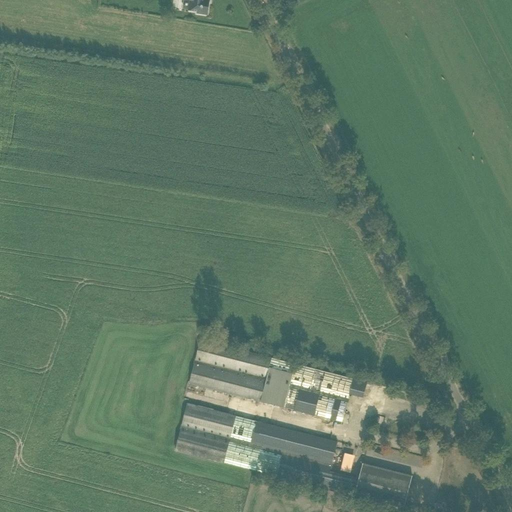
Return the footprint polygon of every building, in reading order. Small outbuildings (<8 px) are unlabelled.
[(196,13),(196,14),(208,15),(209,5),(207,5),(207,0),(189,0),(190,1),(186,0),(184,0),(183,9),(187,10),(187,12),(196,13)] [(189,383),(342,423),(350,395),(363,398),(367,382),(200,340),(189,383)] [(397,394),(395,400),(414,406),(416,399),(397,394)] [(175,451),(354,497),(359,479),(358,479),(330,472),(337,442),(187,404),(175,451)] [(359,479),(354,497),(404,509),(412,476),(363,463),(358,479),(359,479)] [(434,503),(433,510),(440,511),(442,505),(434,503)]
